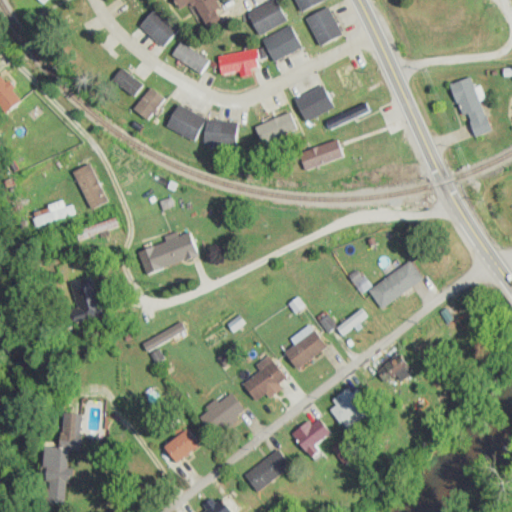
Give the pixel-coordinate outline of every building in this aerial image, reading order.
[(174,0),(180,9),(193,2),(208,30),(222,22),(216,10),(219,8),(215,0),(174,0)] [(275,0),(248,12),(257,35),(287,22),(277,0),(275,0)] [(294,0),(301,12),(324,0),(294,0)] [(307,17),(320,45),(343,34),(329,6),(307,17)] [(162,46),(179,28),(156,7),(139,25),(162,46)] [(303,46),(291,24),(262,41),(273,62),(303,46)] [(210,61),(181,41),(171,55),(201,75),(210,61)] [(261,49),(219,56),(222,74),(264,66),(261,49)] [(364,85),(351,61),(334,69),(346,94),(364,85)] [(144,85),(123,66),(112,79),(133,97),(144,85)] [(21,99),(0,74),(0,73),(0,107),(5,113),(21,99)] [(472,137),(491,129),(469,76),(449,84),(472,137)] [(334,109),(326,86),(296,96),(304,119),(334,109)] [(147,119),(165,99),(151,87),(133,108),(147,119)] [(371,111),(367,102),(327,119),(331,128),(371,111)] [(205,117),(175,104),(165,127),(195,140),(205,117)] [(297,127),(288,108),(263,119),(272,138),(297,127)] [(237,123),(207,117),(202,143),(232,149),(237,123)] [(16,150),(19,161),(69,143),(65,132),(16,150)] [(303,169),(344,157),(339,140),(298,152),(303,169)] [(19,181),(24,190),(57,171),(52,162),(19,181)] [(92,209),(109,201),(90,163),(74,172),(92,209)] [(73,206),(66,208),(63,201),(30,212),(36,228),(76,214),(73,206)] [(120,226),(117,217),(76,232),(79,241),(120,226)] [(199,255),(191,232),(138,250),(146,273),(199,255)] [(424,280),(411,260),(369,289),(382,309),(424,280)] [(70,282),(77,308),(69,310),(73,325),(104,317),(93,276),(70,282)] [(150,350),(186,330),(182,322),(145,341),(150,350)] [(296,369),(326,348),(311,325),(291,338),(296,345),(285,352),(296,369)] [(260,371),(244,384),(257,401),(266,393),(268,396),(288,380),(269,355),(256,366),(260,371)] [(390,387),(409,371),(398,357),(378,373),(390,387)] [(331,411),(342,424),(365,405),(350,386),(331,401),(336,407),(331,411)] [(205,409),(219,429),(246,410),(231,390),(205,409)] [(81,413),(58,413),(58,437),(48,437),(48,479),(72,479),(72,453),(81,453),(81,413)] [(332,431),(315,414),(291,438),(311,457),(319,449),(317,446),(332,431)] [(174,463),(201,446),(189,428),(163,445),(174,463)] [(244,477),(259,493),(290,464),(275,448),(244,477)] [(230,511),(217,496),(197,511),(230,511)]
